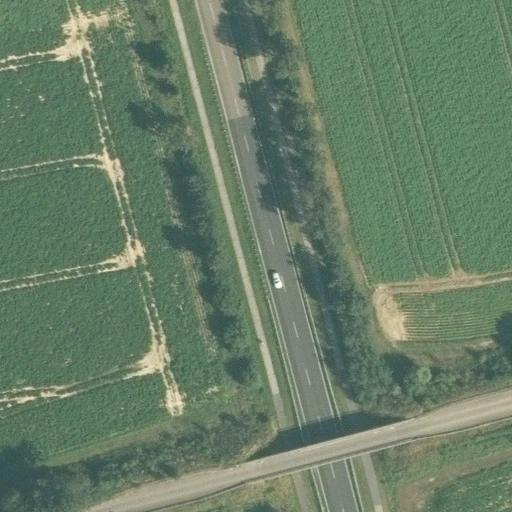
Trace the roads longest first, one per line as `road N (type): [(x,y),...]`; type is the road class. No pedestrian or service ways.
road 1 (track): [(126,0),(229,406),(0,486)]
road 2 (primary): [(348,511),(208,0)]
road 3 (track): [(511,361),(406,378),(374,349),(282,0)]
road 4 (track): [(511,407),(107,511)]
